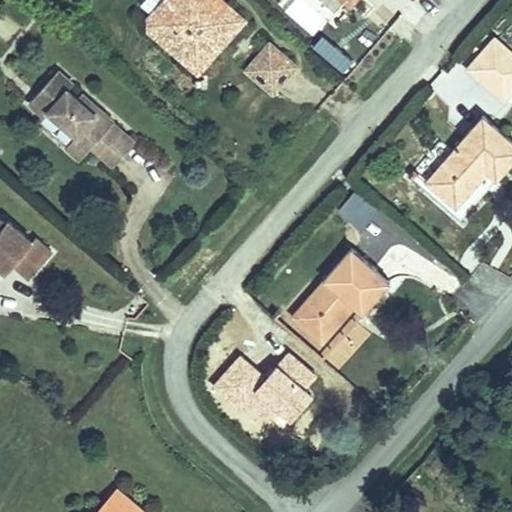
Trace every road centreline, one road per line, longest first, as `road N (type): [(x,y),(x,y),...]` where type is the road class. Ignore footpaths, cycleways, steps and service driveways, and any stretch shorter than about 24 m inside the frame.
road 1 (unclassified): [(469,0),(193,313),(173,354),(178,395),(199,426),(295,511)]
road 2 (unclassified): [(330,511),(511,305)]
